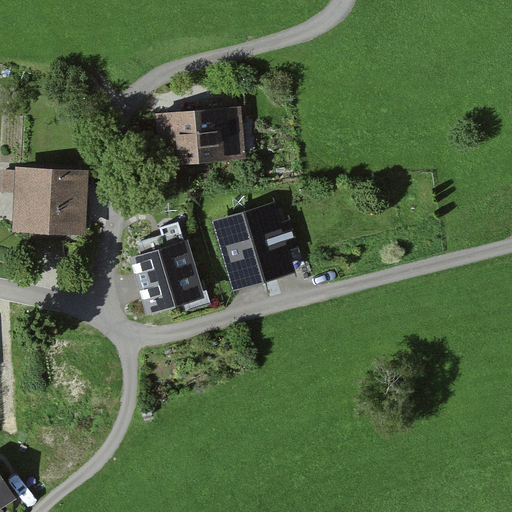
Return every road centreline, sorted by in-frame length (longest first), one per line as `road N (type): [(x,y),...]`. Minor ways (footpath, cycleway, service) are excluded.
road 1 (track): [(511,242),(165,337),(129,336)]
road 2 (residential): [(0,287),(72,302),(129,336)]
